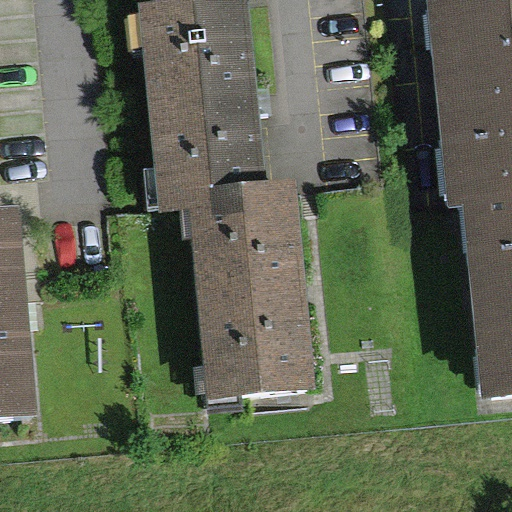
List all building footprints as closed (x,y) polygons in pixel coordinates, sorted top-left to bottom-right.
[(511,0),(420,10),(441,217),(454,216),(511,210),(511,0)] [(238,5),(130,15),(148,219),(181,216),(257,209),(238,5)] [(257,209),(181,216),(199,417),(303,408),(285,207),(257,209)] [(511,210),(454,216),(472,405),(511,400),(511,210)] [(0,429),(20,428),(4,223),(0,223),(0,429)]
